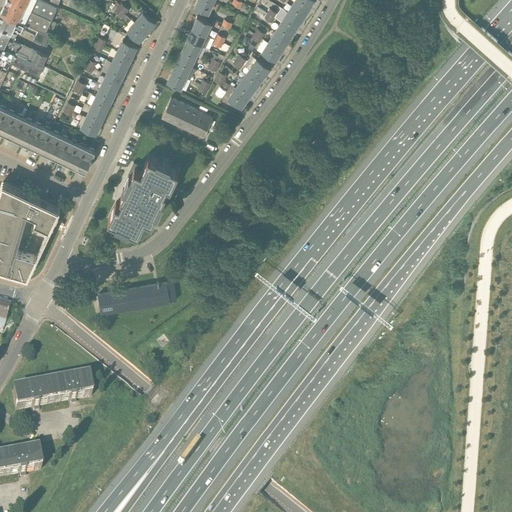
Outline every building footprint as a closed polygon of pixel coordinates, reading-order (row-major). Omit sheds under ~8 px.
[(5,0),(0,11),(24,23),(37,29),(45,33),(51,20),(8,0),(5,0)] [(8,0),(51,20),(58,7),(49,3),(43,0),(8,0)] [(213,2),(208,0),(198,0),(195,7),(208,14),(213,2)] [(294,0),(294,1),(307,10),(313,0),(294,0)] [(300,20),(307,10),(294,1),(287,11),(300,20)] [(129,11),(127,10),(128,9),(122,3),(118,8),(126,15),(129,11)] [(129,17),(126,15),(118,8),(114,12),(123,19),(125,17),(127,19),(129,17)] [(275,18),(276,19),(279,15),(277,14),(278,13),(269,8),(266,14),(274,19),(275,18)] [(0,11),(0,45),(42,65),(47,55),(20,43),(13,41),(19,29),(21,30),(24,23),(0,11)] [(281,22),(294,30),(300,20),(287,11),(281,22)] [(135,22),(146,32),(154,22),(143,12),(135,22)] [(266,14),(263,12),(261,15),(272,23),(274,19),(266,14)] [(193,28),(206,34),(211,23),(198,17),(193,28)] [(222,24),(230,28),(232,23),(224,19),(222,24)] [(138,41),(146,32),(135,22),(127,31),(138,41)] [(274,32),(287,41),(294,30),(281,22),(274,32)] [(188,39),(201,46),(205,48),(211,37),(206,35),(206,34),(193,28),(188,39)] [(254,33),(262,38),(265,34),(257,28),(254,33)] [(50,36),(45,33),(37,29),(34,36),(32,39),(46,45),(50,36)] [(268,42),(281,50),(287,41),(274,32),(268,42)] [(259,43),(262,38),(254,33),(251,38),(259,43)] [(217,34),(215,38),(223,43),(225,38),(217,34)] [(96,41),(105,46),(108,41),(98,36),(96,41)] [(221,47),(223,43),(215,38),(212,43),(221,47)] [(182,50),(196,56),(201,46),(188,39),(182,50)] [(116,51),(131,58),(136,47),(121,40),(116,51)] [(103,51),(105,46),(96,41),(94,46),(103,51)] [(281,50),(268,42),(261,52),(274,61),(281,50)] [(43,66),(42,65),(0,45),(0,67),(6,70),(10,63),(38,77),(43,66)] [(178,60),(191,67),(196,56),(182,50),(178,60)] [(111,62),(126,69),(131,58),(116,51),(111,62)] [(239,54),(236,59),(243,64),(247,60),(239,54)] [(86,63),(95,67),(97,62),(88,58),(86,63)] [(210,63),(218,67),(221,62),(212,58),(210,63)] [(240,69),(243,64),(236,59),(233,63),(240,69)] [(249,69),(262,78),(269,68),(257,59),(249,69)] [(173,71),(186,78),(190,80),(195,68),(191,67),(178,60),(173,71)] [(104,72),(106,73),(120,80),(126,69),(111,62),(109,61),(104,72)] [(92,72),(95,67),(86,63),(83,68),(92,72)] [(210,63),(208,68),(216,72),(218,67),(210,63)] [(254,88),(262,78),(249,69),(242,79),(254,88)] [(186,78),(173,71),(167,82),(180,89),(186,78)] [(219,71),(216,76),(225,80),(227,75),(219,71)] [(101,84),(115,91),(120,80),(106,73),(101,84)] [(222,85),(225,80),(216,76),(214,81),(222,85)] [(202,79),(200,84),(208,88),(211,83),(202,79)] [(235,88),(247,98),(254,88),(242,79),(235,88)] [(75,85),(84,89),(87,84),(78,80),(75,85)] [(96,95),(110,102),(115,91),(101,84),(96,95)] [(206,93),(208,88),(200,84),(197,89),(206,93)] [(82,94),(84,89),(75,85),(73,90),(82,94)] [(212,98),(218,102),(227,90),(221,86),(212,98)] [(247,98),(235,88),(228,98),(240,107),(247,98)] [(91,106),(105,113),(110,102),(96,95),(91,106)] [(162,117),(180,126),(179,128),(183,130),(184,128),(203,137),(213,117),(171,97),(162,117)] [(65,107),(74,111),(76,106),(67,102),(65,107)] [(86,117),(100,124),(105,113),(91,106),(86,117)] [(63,112),(71,116),(74,111),(65,107),(63,112)] [(0,120),(0,130),(5,133),(14,113),(5,109),(0,120)] [(5,133),(14,137),(24,117),(20,116),(14,113),(5,133)] [(100,124),(86,117),(83,115),(78,126),(81,127),(80,128),(95,135),(100,124)] [(14,137),(23,142),(32,121),(24,117),(14,137)] [(23,142),(32,146),(41,126),(32,121),(23,142)] [(32,146),(41,150),(50,130),(41,126),(32,146)] [(41,150),(50,155),(59,134),(50,130),(41,150)] [(50,155),(59,159),(68,138),(59,134),(50,155)] [(59,159),(68,163),(77,143),(68,138),(59,159)] [(68,163),(77,167),(86,147),(77,143),(68,163)] [(86,147),(77,167),(86,172),(95,151),(86,147)] [(158,213),(161,207),(164,200),(162,199),(166,191),(164,190),(167,184),(171,185),(178,170),(170,166),(171,164),(158,158),(157,160),(149,156),(142,171),(135,167),(131,175),(129,174),(123,188),(125,188),(121,196),(123,197),(121,200),(119,204),(116,202),(109,218),(117,222),(116,223),(129,230),(130,228),(138,232),(145,217),(152,220),(156,213),(158,213)] [(30,195),(3,182),(0,192),(0,267),(28,275),(37,256),(16,250),(12,263),(14,263),(12,270),(7,269),(16,239),(24,210),(37,216),(35,221),(50,228),(59,208),(39,199),(39,198),(31,194),(30,195)] [(173,281),(98,295),(101,313),(176,300),(173,281)] [(0,303),(0,320),(5,322),(10,306),(0,303)] [(69,402),(72,401),(75,401),(75,400),(91,397),(88,378),(50,385),(53,404),(69,401),(69,402)] [(38,406),(53,404),(50,385),(12,392),(16,410),(32,408),(35,408),(38,407),(38,406)] [(19,475),(22,474),(25,474),(25,473),(41,470),(37,451),(0,457),(0,459),(3,477),(19,474),(19,475)]
